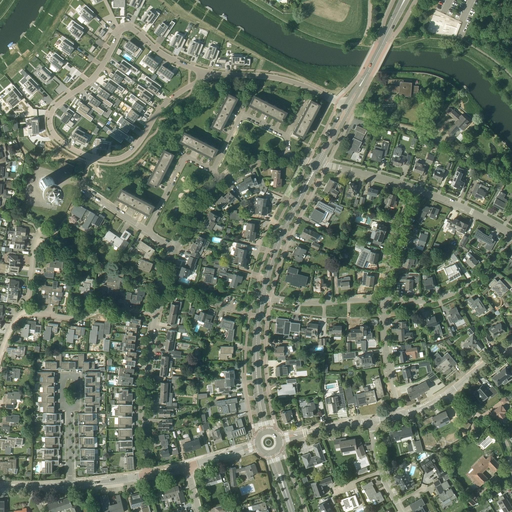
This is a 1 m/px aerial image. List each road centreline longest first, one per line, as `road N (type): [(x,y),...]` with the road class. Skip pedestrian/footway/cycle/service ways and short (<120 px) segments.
road 1 (residential): [(205,75),(122,30),(92,77),(53,108),(53,133),(88,155),(122,158),(181,91)]
road 2 (residential): [(161,286),(186,226),(221,180),(277,158),(318,163)]
road 3 (residential): [(0,354),(15,317),(25,312),(156,315)]
road 4 (unknown): [(129,29),(122,6),(103,11),(67,71),(38,100),(50,118)]
road 5 (residential): [(147,475),(156,315)]
road 6 (residential): [(511,233),(470,286),(433,300),(383,301)]
road 7 (secondary): [(262,296),(279,238),(318,163)]
road 8 (residential): [(383,301),(262,296)]
road 9 (secondary): [(347,106),(404,0)]
